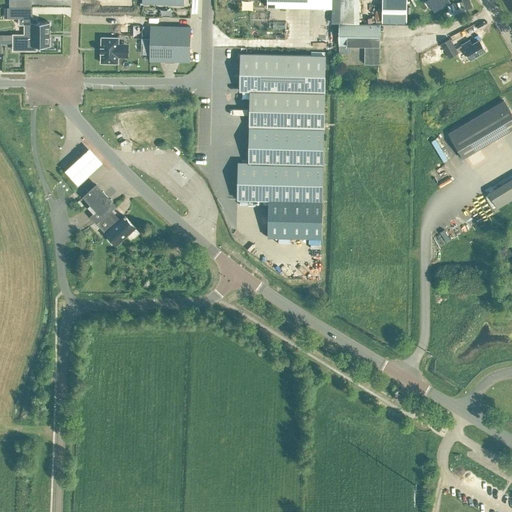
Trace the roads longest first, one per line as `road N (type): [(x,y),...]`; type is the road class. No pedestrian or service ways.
road 1 (tertiary): [(511,440),(235,272)]
road 2 (tertiary): [(235,272),(76,117),(74,83)]
road 3 (tertiary): [(57,511),(70,305)]
road 4 (tertiary): [(70,305),(203,304),(235,272)]
road 5 (unclassified): [(206,81),(74,83)]
road 6 (residential): [(70,305),(44,184)]
